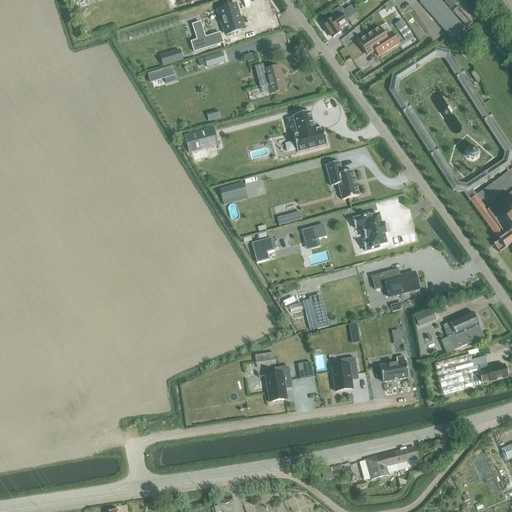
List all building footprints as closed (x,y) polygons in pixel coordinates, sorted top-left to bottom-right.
[(437,0),(423,0),(419,4),(451,40),(464,29),(437,0)] [(453,0),(441,0),(442,0),(450,9),(457,4),(453,0)] [(235,5),(218,11),(226,36),(243,30),(240,19),(235,5)] [(458,7),(452,12),(466,29),(472,24),(458,7)] [(337,30),(339,28),(340,30),(346,26),(343,22),(347,20),(352,16),(347,10),(324,25),(333,39),(340,34),(337,30)] [(352,16),(347,20),(351,25),(355,21),(352,16)] [(412,37),(402,22),(395,27),(405,41),(412,37)] [(379,29),(358,42),(367,56),(374,52),(377,52),(378,51),(380,55),(378,57),(378,58),(398,45),(391,33),(385,25),(379,29)] [(205,39),(191,43),(194,53),(222,44),(219,34),(205,39)] [(179,51),(167,55),(170,64),(182,61),(179,51)] [(204,60),(203,60),(205,66),(206,68),(219,64),(218,61),(224,59),(222,54),(204,60)] [(263,65),(254,68),(260,89),(261,89),(268,87),(270,95),(285,91),(279,68),(264,71),(263,65)] [(171,68),(147,75),(150,84),(164,80),(166,85),(176,82),(171,68)] [(218,112),(207,115),(208,122),(220,119),(218,112)] [(293,118),(286,120),(291,137),(292,136),(297,153),(326,145),(322,129),(314,131),(309,113),(292,117),(293,118)] [(213,128),(184,137),(189,154),(191,154),(192,153),(194,161),(209,157),(207,149),(205,144),(216,141),(213,128)] [(466,156),(467,157),(467,158),(468,159),(470,160),(472,161),(474,161),(475,160),(477,159),(478,158),(478,157),(479,156),(479,154),(478,152),(478,150),(476,149),(475,148),(473,148),(472,148),(470,148),(469,149),(467,151),(466,152),(466,154),(466,156)] [(325,166),(327,174),(331,187),(338,186),(342,201),(356,197),(359,197),(352,172),(342,175),(338,163),(325,166)] [(467,194),(463,193),(498,241),(491,246),(492,248),(493,247),(498,254),(510,245),(511,248),(511,165),(510,163),(509,167),(506,169),(508,173),(475,196),(472,191),(467,194)] [(243,184),(219,190),(222,203),(223,207),(236,203),(235,199),(246,196),(243,184)] [(299,213),(278,217),(279,225),(300,221),(299,213)] [(363,228),(363,230),(362,230),(365,240),(366,239),(366,241),(362,242),(365,252),(379,249),(378,246),(386,244),(383,235),(386,234),(384,224),(381,225),(378,215),(370,217),(370,215),(352,220),(355,230),(363,228)] [(323,225),(301,231),(304,244),(318,240),(326,238),(323,225)] [(271,239),(251,244),(256,264),(269,261),(267,254),(275,251),(271,239)] [(319,263),(331,260),(328,250),(316,253),(319,263)] [(398,271),(371,278),(375,291),(385,288),(388,298),(419,290),(414,274),(399,277),(399,276),(396,276),(395,272),(398,271)] [(311,310),(305,312),(310,332),(317,330),(317,331),(328,328),(319,296),(308,299),(309,301),(311,310)] [(483,338),(478,327),(472,313),(442,326),(445,332),(444,332),(453,351),(483,338)] [(351,332),(349,332),(352,345),(359,344),(356,325),(350,326),(351,332)] [(399,331),(391,332),(392,340),(400,338),(399,331)] [(258,356),(254,357),(255,358),(256,364),(274,361),(273,354),(258,356)] [(442,396),(489,383),(488,381),(486,381),(485,376),(487,375),(486,371),(484,364),(483,365),(473,367),(471,363),(469,355),(434,364),(437,375),(441,392),(442,396)] [(404,358),(396,359),(397,364),(379,367),(383,384),(408,379),(405,362),(404,358)] [(342,367),(331,368),(335,393),(352,390),(351,382),(352,381),(352,379),(357,378),(357,381),(358,380),(354,359),(341,361),(342,367)] [(310,364),(298,366),(300,381),(313,379),(310,364)] [(488,381),(489,383),(489,384),(507,379),(504,366),(486,371),(487,375),(485,376),(486,381),(488,381)] [(275,375),(265,377),(269,403),(286,400),(285,390),(286,390),(286,388),(290,387),(291,389),(292,389),(288,368),(275,370),(275,375)] [(511,458),(511,445),(503,449),(507,460),(511,458)] [(366,462),(365,462),(370,481),(387,477),(387,475),(398,472),(398,470),(407,468),(407,470),(419,467),(417,460),(414,449),(366,462)] [(349,468),(330,473),(333,481),(352,476),(349,468)]
